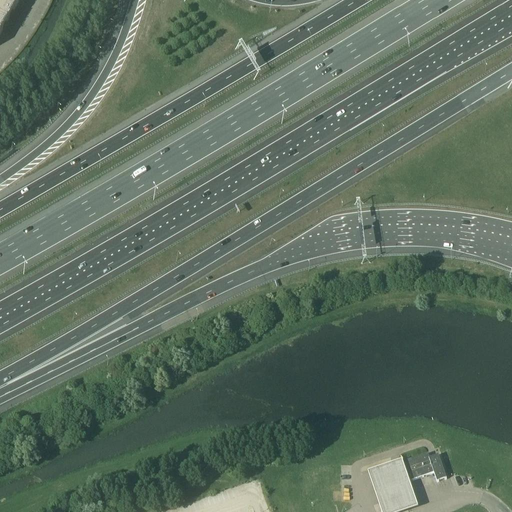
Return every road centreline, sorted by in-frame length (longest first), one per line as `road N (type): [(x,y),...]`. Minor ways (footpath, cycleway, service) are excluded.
road 1 (motorway): [(0,378),(511,71)]
road 2 (motorway): [(0,317),(511,18)]
road 3 (motorway): [(0,389),(26,384),(252,269),(348,231),(418,225),(511,243)]
road 4 (motorway): [(435,0),(0,258)]
road 5 (motorway): [(356,0),(0,210)]
road 6 (motorway): [(134,0),(92,96),(0,183)]
